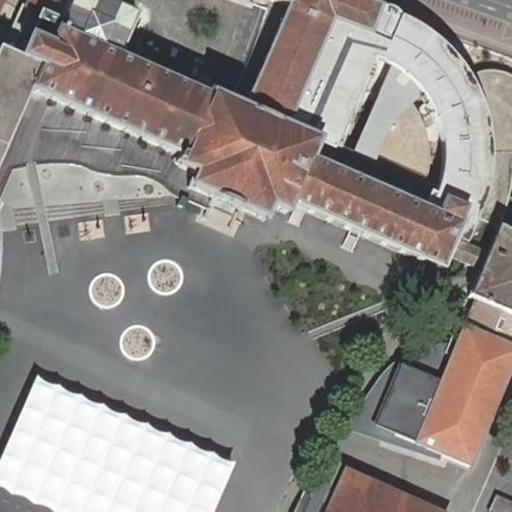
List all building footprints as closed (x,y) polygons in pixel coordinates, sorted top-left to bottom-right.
[(0,162),(31,91),(177,156),(175,164),(179,165),(178,168),(194,174),(188,187),(207,196),(248,212),(263,220),(269,207),(285,214),(289,204),(441,271),(447,257),(479,271),(468,298),(473,301),(454,347),(439,383),(437,388),(418,380),(420,375),(398,366),(372,428),(382,432),(394,438),(396,433),(413,440),(411,445),(468,469),(511,363),(511,235),(496,229),(462,214),(464,212),(446,204),(447,203),(331,151),(338,136),(368,38),(380,8),(358,0),(240,0),(246,2),(246,0),(265,0),(286,7),(242,109),(209,95),(208,97),(116,56),(134,15),(97,0),(27,0),(23,10),(39,18),(30,38),(25,49),(9,43),(4,52),(0,50),(0,162)] [(368,38),(338,136),(358,89),(362,87),(369,81),(374,73),(377,64),(377,61),(389,67),(405,78),(419,92),(425,102),(431,113),(432,113),(438,135),(440,154),(439,171),(436,186),(433,196),(447,203),(446,204),(464,212),(462,214),(475,219),(487,177),(488,152),(511,151),(511,77),(499,71),(490,71),(483,71),(478,71),(465,74),(455,59),(440,44),(424,31),(398,16),(392,13),(380,8),(368,38)] [(7,41),(9,43),(25,49),(30,38),(39,18),(23,10),(20,10),(7,41)] [(40,113),(4,197),(67,186),(171,170),(40,113)] [(378,441),(382,432),(372,428),(398,366),(420,375),(418,380),(437,388),(439,383),(454,347),(437,346),(422,348),(421,349),(420,349),(421,350),(421,353),(420,355),(419,356),(418,358),(416,358),(414,358),(412,358),(410,358),(409,357),(408,356),(405,354),(391,361),(383,372),(345,428),(378,441)] [(35,380),(0,461),(0,494),(40,511),(212,511),(233,469),(35,380)] [(312,495),(304,511),(314,511),(321,499),(334,471),(328,468),(319,481),(312,495)] [(406,511),(411,501),(346,471),(330,504),(348,511),(406,511)] [(304,511),(312,495),(303,491),(292,511),(304,511)] [(434,511),(411,501),(406,511),(348,511),(330,504),(321,499),(314,511),(434,511)]
